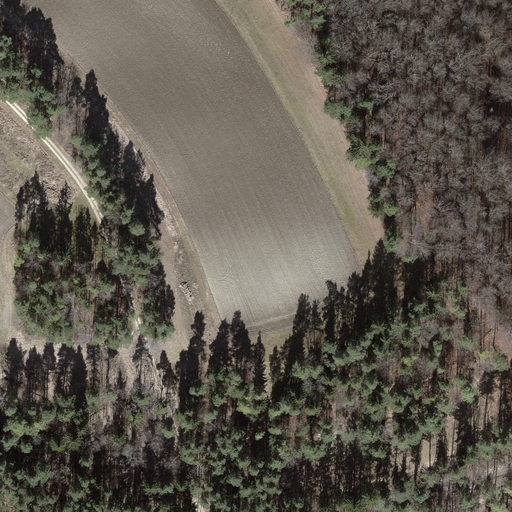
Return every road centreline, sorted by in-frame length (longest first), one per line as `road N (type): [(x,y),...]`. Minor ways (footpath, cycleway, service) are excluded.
road 1 (track): [(0,92),(83,179),(165,384),(199,511)]
road 2 (track): [(363,511),(433,483),(511,468)]
